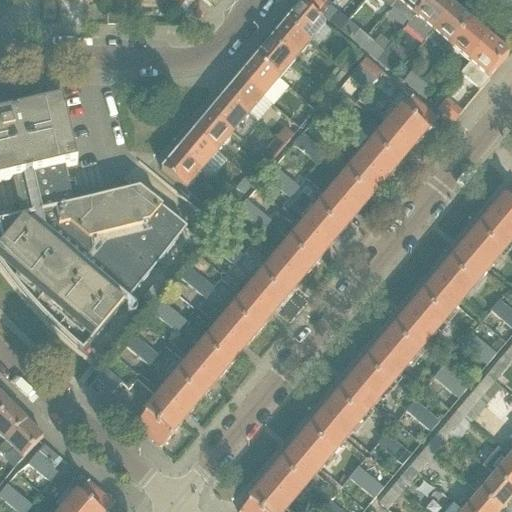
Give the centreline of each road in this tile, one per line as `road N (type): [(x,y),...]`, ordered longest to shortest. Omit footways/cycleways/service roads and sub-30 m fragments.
road 1 (residential): [(176,511),(511,102)]
road 2 (residential): [(10,58),(192,60),(212,52),(257,0)]
road 3 (residential): [(173,511),(0,350)]
